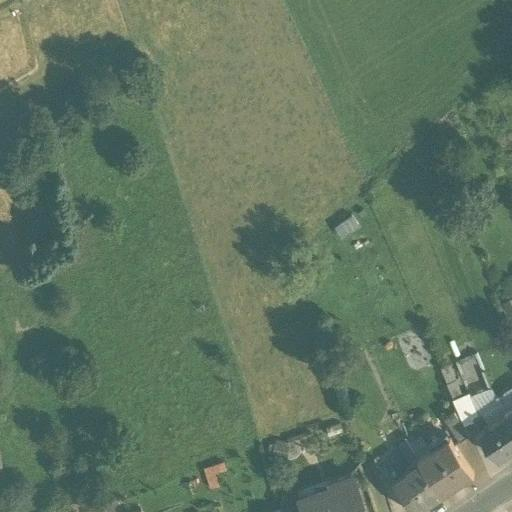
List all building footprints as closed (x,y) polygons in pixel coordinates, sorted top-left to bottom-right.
[(452,371),(450,371),(448,366),(441,369),(445,380),(454,376),(452,371)] [(454,376),(445,380),(447,384),(456,380),(454,376)] [(456,380),(447,384),(453,398),(462,394),(456,380)] [(504,406),(503,407),(490,386),(470,394),(479,415),(483,413),(489,421),(505,410),(506,409),(504,406)] [(462,394),(453,398),(465,424),(475,419),(475,418),(479,415),(470,394),(469,391),(462,394)] [(480,427),(479,428),(498,458),(511,448),(511,419),(505,410),(489,421),(480,427)] [(470,434),(454,411),(444,418),(460,441),(470,434)] [(479,415),(475,418),(475,419),(480,427),(489,421),(483,413),(479,415)] [(474,473),(450,437),(418,457),(442,494),(474,473)] [(414,511),(442,494),(418,457),(411,462),(415,468),(393,483),(411,511),(414,511)] [(363,511),(353,478),(330,485),(332,489),(299,500),(302,511),(363,511)]
